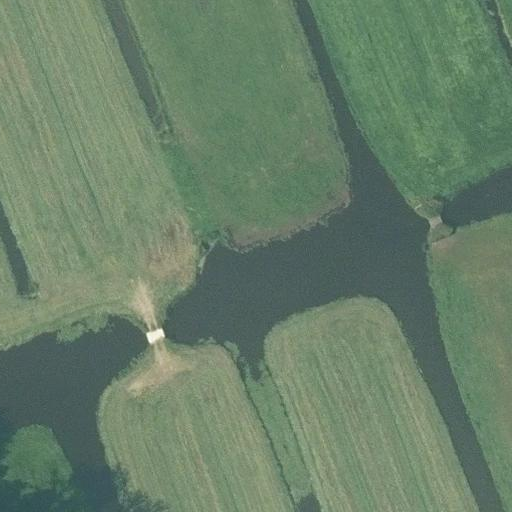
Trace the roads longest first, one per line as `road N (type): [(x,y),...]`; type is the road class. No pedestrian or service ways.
road 1 (track): [(273,511),(250,449),(163,366),(21,0)]
road 2 (track): [(133,280),(0,325)]
